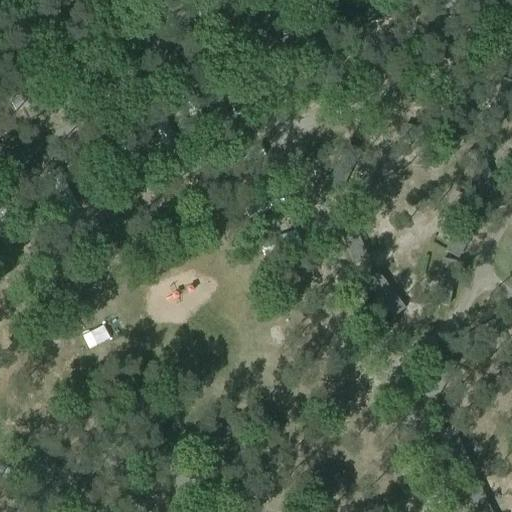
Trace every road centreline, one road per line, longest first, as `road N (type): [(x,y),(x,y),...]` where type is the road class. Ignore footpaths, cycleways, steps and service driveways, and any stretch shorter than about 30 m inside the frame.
road 1 (unknown): [(3,511),(141,478),(183,481)]
road 2 (unknown): [(183,481),(242,504),(344,511)]
road 3 (unknown): [(392,374),(462,311),(487,261)]
